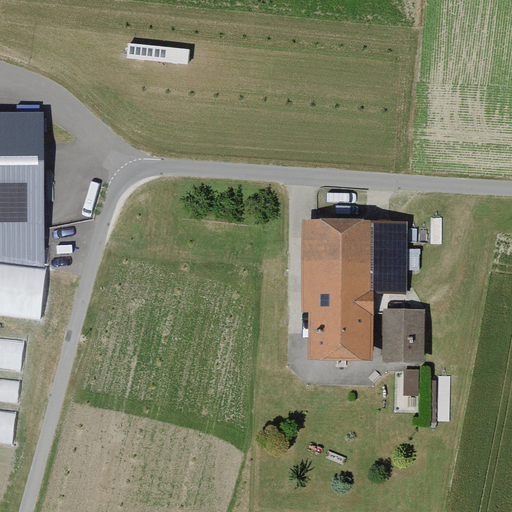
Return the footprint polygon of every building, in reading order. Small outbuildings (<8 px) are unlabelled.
[(43,111),(0,110),(0,261),(44,266),(43,111)] [(408,217),(302,217),(302,310),(308,310),(308,357),(371,357),(371,292),(408,292),(408,217)] [(46,269),(0,263),(0,315),(40,320),(46,269)] [(424,307),(383,307),(383,362),(424,362),(424,307)] [(0,370),(20,373),(24,340),(0,337),(0,370)] [(0,402),(18,404),(20,382),(0,379),(0,402)] [(0,441),(14,443),(18,410),(0,408),(0,441)]
